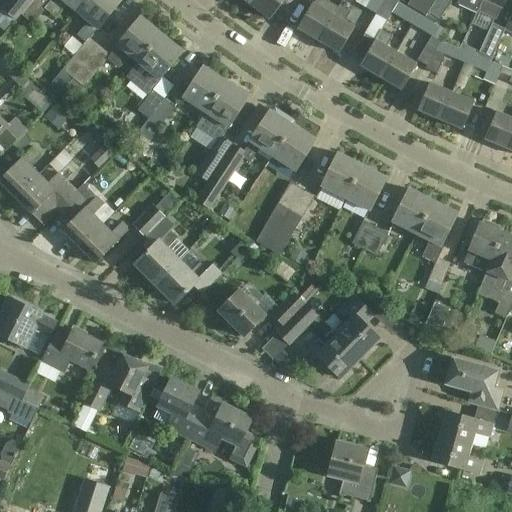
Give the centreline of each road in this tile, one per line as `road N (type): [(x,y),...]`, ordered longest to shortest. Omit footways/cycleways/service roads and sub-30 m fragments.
road 1 (residential): [(511,198),(303,95),(177,0)]
road 2 (residential): [(0,247),(293,400)]
road 3 (residential): [(347,419),(401,434),(417,369),(404,363)]
